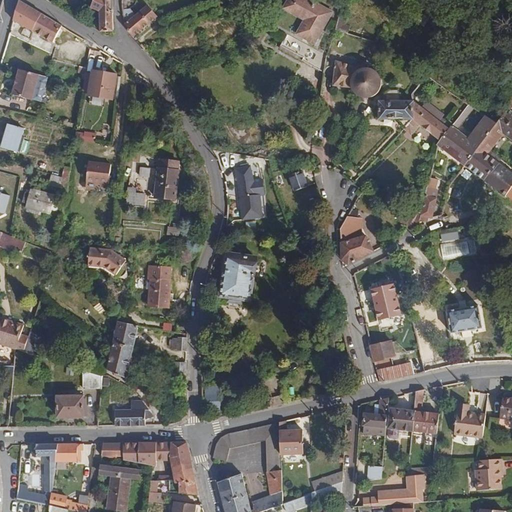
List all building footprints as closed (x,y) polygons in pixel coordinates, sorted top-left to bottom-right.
[(110,12),(110,2),(110,0),(95,0),(92,8),(100,12),(101,31),(113,32),(113,13),(110,12)] [(332,13),(308,0),(287,0),(283,7),(299,16),(304,20),(297,33),(314,44),(332,13)] [(33,32),(42,15),(20,1),(14,21),(33,32)] [(135,37),(157,18),(148,8),(134,19),(129,11),(128,5),(123,5),(126,26),(135,37)] [(52,42),(62,27),(42,15),(33,32),(52,42)] [(340,16),(336,29),(350,33),(352,25),(347,24),(349,19),(340,16)] [(327,57),(288,35),(280,48),(303,61),(325,73),(327,57)] [(384,88),(384,85),(383,81),(381,76),(378,73),(375,71),(373,70),(370,70),(368,70),(364,70),(337,62),(333,86),(353,89),(354,91),(355,93),(357,95),(359,97),(362,99),(365,100),(367,100),(370,100),(373,100),(376,98),(378,97),(380,95),(381,94),(382,92),(383,91),(384,88)] [(32,102),(39,76),(20,71),(12,96),(32,102)] [(113,98),(115,77),(92,75),(90,96),(113,98)] [(385,95),(385,102),(401,102),(401,95),(396,90),(389,91),(385,95)] [(385,102),(372,102),(372,120),(400,121),(407,129),(414,121),(414,102),(401,102),(396,102),(385,102)] [(440,121),(422,108),(414,102),(414,121),(407,129),(406,129),(413,136),(422,126),(442,142),(455,125),(450,122),(444,116),(440,121)] [(427,102),(422,108),(440,121),(444,116),(444,115),(427,102)] [(481,149),(498,124),(487,117),(470,140),(458,131),(475,109),(469,105),(463,114),(455,125),(442,142),(439,146),(467,168),(481,149)] [(481,149),(467,168),(507,197),(508,196),(511,198),(511,172),(489,155),(491,153),(506,134),(511,138),(511,109),(509,107),(504,116),(498,124),(481,149)] [(455,125),(463,114),(459,112),(450,122),(455,125)] [(25,128),(10,124),(3,147),(21,153),(25,137),(22,137),(25,128)] [(178,170),(179,161),(160,159),(159,168),(178,170)] [(110,166),(88,163),(85,182),(108,185),(110,166)] [(68,182),(70,167),(65,166),(61,180),(68,182)] [(240,184),(241,190),(242,190),(243,196),(241,197),(244,219),(264,217),(261,194),(256,195),(255,180),(251,166),(236,170),(240,184)] [(175,200),(178,170),(159,168),(155,197),(175,200)] [(151,169),(141,169),(140,177),(150,178),(151,169)] [(309,187),(303,171),(290,176),(296,192),(309,187)] [(66,194),(68,182),(61,180),(51,177),(48,188),(66,194)] [(73,178),(69,192),(74,193),(78,179),(73,178)] [(137,189),(128,188),(127,204),(145,206),(146,194),(137,194),(137,189)] [(433,219),(438,199),(437,199),(439,190),(429,188),(423,215),(422,220),(428,222),(429,218),(433,219)] [(58,211),(59,198),(54,197),(54,196),(29,191),(28,196),(24,195),(22,205),(26,206),(26,209),(52,214),(52,210),(58,211)] [(422,220),(423,215),(414,211),(409,226),(417,230),(420,228),(422,220)] [(360,246),(358,239),(360,219),(350,218),(343,228),(342,235),(343,261),(349,265),(375,252),(370,242),(360,246)] [(173,228),(169,227),(167,236),(177,237),(178,228),(173,228)] [(66,229),(66,235),(77,237),(78,229),(66,229)] [(449,230),(441,232),(442,241),(458,238),(457,229),(449,230)] [(10,237),(2,233),(0,239),(0,246),(21,254),(25,243),(10,237)] [(26,237),(24,242),(25,243),(34,246),(36,240),(26,237)] [(117,277),(127,263),(111,252),(90,250),(89,267),(105,269),(117,277)] [(193,259),(190,250),(178,254),(181,264),(193,259)] [(252,298),(257,257),(228,253),(225,278),(220,278),(218,279),(217,280),(217,281),(217,283),(219,284),(224,285),(223,295),(231,296),(230,303),(242,305),(243,297),(252,298)] [(53,262),(50,273),(55,275),(59,263),(53,262)] [(169,309),(171,282),(151,281),(150,307),(169,309)] [(402,315),(394,285),(373,290),(377,306),(379,305),(382,320),(402,315)] [(484,328),(480,306),(449,311),(453,334),(484,328)] [(25,353),(25,352),(31,332),(32,330),(0,319),(0,344),(16,350),(25,353)] [(133,349),(138,327),(118,323),(114,344),(133,349)] [(40,325),(34,324),(32,330),(31,332),(38,334),(40,325)] [(32,354),(38,335),(31,332),(25,352),(32,354)] [(187,352),(188,334),(182,334),(182,338),(178,338),(178,340),(172,340),(172,350),(177,350),(177,352),(187,352)] [(397,357),(394,342),(372,347),(376,362),(397,357)] [(126,379),(133,349),(114,344),(108,371),(126,379)] [(434,370),(431,356),(422,357),(426,372),(434,370)] [(186,378),(186,364),(173,363),(173,364),(173,378),(186,378)] [(380,383),(416,374),(413,364),(378,372),(380,383)] [(101,388),(102,377),(83,370),(82,386),(101,388)] [(137,392),(139,385),(132,381),(130,388),(137,392)] [(221,386),(206,386),(207,412),(222,412),(221,386)] [(443,398),(444,386),(437,387),(436,398),(443,398)] [(438,434),(441,414),(423,413),(425,390),(418,392),(416,412),(414,432),(438,434)] [(83,418),(83,398),(58,398),(58,419),(83,418)] [(387,439),(391,398),(382,400),(381,405),(380,416),(374,415),(366,414),(365,427),(366,427),(365,437),(387,439)] [(511,399),(503,398),(500,420),(511,421),(511,399)] [(145,426),(145,420),(154,417),(139,399),(137,404),(134,406),(134,412),(115,412),(115,426),(145,426)] [(484,437),(486,416),(470,413),(471,408),(459,406),(455,434),(484,437)] [(414,432),(416,412),(392,409),(390,429),(400,430),(414,432)] [(283,504),(282,471),(282,455),(305,454),(304,430),(289,431),(287,421),(231,434),(222,437),(212,451),(210,458),(220,457),(225,457),(231,449),(266,441),(269,472),(272,496),(254,503),(255,510),(252,510),(244,474),(220,482),(216,483),(217,485),(219,484),(226,511),(267,511),(267,510),(283,504)] [(399,438),(400,430),(390,429),(389,437),(391,439),(397,439),(399,438)] [(118,460),(119,456),(124,456),(125,444),(119,443),(104,444),(103,457),(118,460)] [(136,443),(125,444),(124,456),(119,456),(118,460),(138,463),(138,456),(135,449),(136,443)] [(159,443),(136,443),(135,449),(138,456),(138,463),(143,464),(144,459),(154,461),(154,460),(159,460),(159,443)] [(174,443),(159,443),(159,460),(171,460),(170,456),(174,443)] [(193,462),(189,443),(174,443),(170,456),(171,460),(172,465),(193,462)] [(56,462),(58,444),(33,445),(34,452),(38,452),(38,457),(48,457),(48,473),(55,474),(56,462)] [(78,462),(78,450),(84,450),(84,444),(58,444),(56,462),(78,462)] [(502,489),(501,476),(501,468),(503,468),(502,459),(481,461),(480,461),(481,470),(478,470),(480,491),(502,489)] [(185,472),(194,469),(193,462),(172,465),(174,476),(174,481),(168,481),(168,485),(185,481),(185,472)] [(124,511),(128,511),(133,479),(140,480),(141,472),(110,467),(102,466),(101,466),(100,475),(113,476),(109,510),(124,511)] [(383,479),(384,467),(371,466),(370,481),(383,479)] [(433,475),(434,468),(410,470),(409,477),(424,475),(433,475)] [(196,479),(194,469),(185,472),(185,481),(196,479)] [(316,492),(288,502),(291,511),(343,494),(344,482),(344,473),(313,484),(316,492)] [(380,495),(380,498),(373,498),(373,506),(394,505),(414,504),(423,503),(423,491),(425,491),(424,475),(409,477),(409,490),(409,494),(380,495)] [(200,495),(196,479),(185,481),(168,485),(168,481),(162,481),(163,488),(170,487),(169,492),(177,492),(177,493),(200,495)] [(162,498),(162,493),(154,492),(155,482),(152,482),(150,502),(166,503),(166,498),(162,498)] [(53,497),(30,493),(30,486),(20,485),(19,499),(52,506),(53,497)] [(65,509),(68,497),(53,494),(53,497),(52,506),(65,509)] [(79,511),(87,511),(90,497),(81,496),(79,504),(72,503),(71,510),(79,511)] [(196,511),(198,505),(180,502),(179,504),(178,510),(173,510),(172,511),(196,511)]
